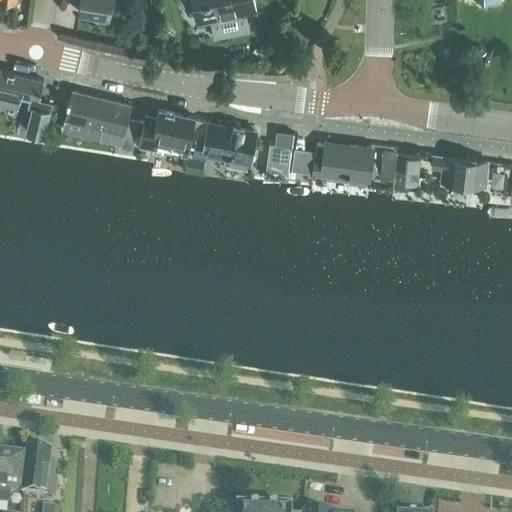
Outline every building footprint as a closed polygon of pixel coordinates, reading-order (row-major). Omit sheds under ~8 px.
[(93,15),(95,18),(104,19),(107,18),(108,15),(110,15),(113,0),(74,0),(80,1),(78,10),(94,13),(93,15)] [(196,0),(200,19),(209,17),(212,36),(248,29),(244,11),(252,9),(250,0),(196,0)] [(43,79),(0,68),(0,103),(18,108),(22,92),(31,94),(39,96),(43,79)] [(70,103),(64,128),(100,137),(102,127),(123,132),(120,145),(133,148),(140,119),(128,116),(131,103),(102,95),(101,98),(93,96),(93,93),(73,89),(71,99),(69,98),(67,103),(70,103)] [(188,150),(189,150),(195,118),(195,116),(159,109),(158,114),(146,112),(140,142),(188,151),(188,150)] [(195,118),(189,150),(228,157),(227,158),(230,159),(231,156),(250,160),(250,161),(251,161),(252,154),(254,155),(256,147),(253,147),(257,130),(233,126),(232,128),(209,123),(209,121),(207,121),(195,118)] [(316,150),(312,171),(368,179),(369,175),(373,174),(376,171),(376,167),(375,163),(371,161),(373,147),(325,140),(324,143),(316,143),(316,150)] [(382,148),(381,163),(395,164),(396,149),(382,148)] [(291,156),(270,154),(267,176),(288,179),(291,156)] [(487,159),(434,154),(433,166),(443,167),(442,180),(484,184),(485,178),(487,178),(488,166),(486,166),(487,159)] [(402,156),(401,165),(418,167),(419,157),(402,156)] [(28,452),(23,497),(25,498),(33,499),(41,500),(45,500),(54,501),(57,498),(59,484),(55,480),(57,466),(55,463),(51,463),(52,455),(49,454),(49,452),(48,451),(38,449),(36,451),(36,453),(28,452)] [(2,455),(0,470),(0,505),(8,507),(9,497),(18,498),(24,458),(2,455)]
